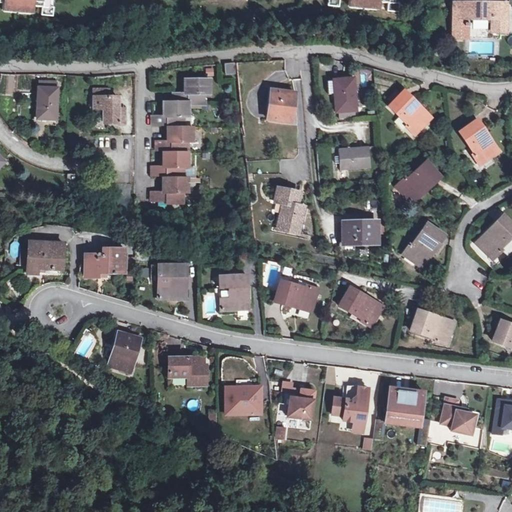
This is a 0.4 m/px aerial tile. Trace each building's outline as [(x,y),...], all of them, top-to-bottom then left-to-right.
[(0,0),(0,3),(3,4),(3,10),(5,13),(31,15),(34,12),(35,7),(43,8),(43,15),(54,17),(54,8),(51,8),(47,7),(47,0),(0,0)] [(326,0),(325,7),(336,8),(337,0),(346,1),(345,6),(348,10),(374,12),(377,10),(377,4),(386,5),(386,13),(396,13),(397,5),(393,5),(390,4),(389,0),(326,0)] [(503,5),(449,5),(449,38),(463,38),(463,19),(488,19),(488,32),(503,32),(503,5)] [(235,64),(225,65),(226,76),(236,75),(235,64)] [(360,68),(360,86),(369,86),(369,69),(360,68)] [(354,78),(334,81),(337,113),(357,111),(354,78)] [(190,105),(206,105),(206,95),(211,95),(211,80),(186,80),(186,94),(174,94),(174,103),(189,103),(190,105)] [(58,89),(39,89),(38,120),(57,121),(58,89)] [(109,90),(94,90),(94,109),(106,110),(106,124),(126,124),(126,113),(119,113),(119,109),(119,98),(109,98),(109,90)] [(297,94),(272,91),(269,120),(293,123),(297,94)] [(432,118),(405,92),(390,108),(408,125),(407,127),(415,135),(432,118)] [(174,103),(164,103),(164,116),(152,117),(152,125),(168,125),(168,128),(185,128),(185,117),(190,117),(190,105),(189,103),(174,103)] [(499,152),(478,121),(460,133),(475,154),(473,156),(480,165),(499,152)] [(185,128),(168,128),(168,142),(157,142),(157,151),(164,151),(164,153),(189,153),(189,143),(193,143),(194,128),(185,128)] [(369,147),(338,150),(341,171),(371,169),(369,147)] [(189,153),(164,153),(164,167),(153,167),(153,176),(164,176),(164,178),(185,178),(185,168),(189,168),(189,153)] [(413,204),(441,178),(426,163),(408,180),(406,179),(397,187),(413,204)] [(185,178),(164,178),(164,193),(152,193),(153,202),(168,201),(168,204),(185,204),(185,193),(189,193),(189,178),(185,178)] [(301,194),(279,189),(277,198),(285,200),(284,204),(279,230),(300,234),(305,209),(298,207),(301,194)] [(511,235),(511,227),(501,216),(475,243),(492,260),(500,251),(498,249),(511,235)] [(378,222),(344,223),(344,246),(378,245),(378,235),(378,225),(378,222)] [(445,237),(427,225),(412,246),(410,245),(404,255),(423,269),(445,237)] [(64,245),(29,243),(29,251),(28,267),(28,274),(38,275),(38,269),(63,270),(64,245)] [(125,260),(125,250),(103,250),(103,256),(85,255),(85,269),(88,269),(88,277),(98,277),(98,273),(125,273),(125,271),(125,260)] [(125,260),(125,271),(135,271),(135,260),(125,260)] [(187,266),(160,266),(160,278),(169,278),(169,287),(160,287),(160,300),(187,300),(187,287),(185,287),(185,278),(187,278),(187,266)] [(247,276),(220,277),(221,290),(228,289),(229,298),(222,299),(222,311),(249,310),(249,297),(247,297),(246,289),(248,288),(247,276)] [(306,289),(281,282),(276,303),(312,313),(318,289),(307,286),(306,289)] [(383,307),(351,288),(340,306),(362,319),(361,322),(371,328),(383,307)] [(454,323),(419,311),(413,332),(437,340),(436,342),(447,346),(454,323)] [(511,325),(501,321),(501,323),(498,331),(494,342),(511,348),(511,325)] [(140,340),(119,334),(112,360),(133,366),(140,340)] [(195,359),(169,359),(169,378),(189,378),(189,387),(207,386),(207,366),(199,366),(195,366),(195,359)] [(133,366),(112,360),(109,368),(130,373),(133,366)] [(358,388),(348,387),(347,400),(357,402),(358,388)] [(354,422),(364,424),(369,389),(358,388),(357,402),(347,400),(343,400),(335,399),(333,415),(344,417),(344,421),(354,422)] [(238,389),(226,389),(226,415),(261,415),(260,391),(238,391),(238,389)] [(291,394),(290,398),(304,400),(305,391),(302,390),(301,396),(291,394)] [(304,400),(290,398),(288,417),(312,420),(314,401),(315,392),(305,391),(304,400)] [(390,391),(387,416),(420,420),(424,395),(390,391)] [(441,399),(437,423),(448,426),(447,430),(467,435),(471,415),(462,413),(462,410),(453,408),(454,401),(441,399)] [(511,407),(505,406),(497,405),(494,427),(511,429),(511,407)] [(420,420),(387,416),(386,425),(419,429),(420,420)] [(376,420),(374,439),(381,440),(383,421),(376,420)] [(354,422),(353,432),(363,434),(364,424),(354,422)] [(285,440),(285,426),(274,426),(274,440),(285,440)] [(420,445),(427,446),(429,427),(422,426),(420,445)] [(364,437),(362,450),(372,451),(373,439),(364,437)]
